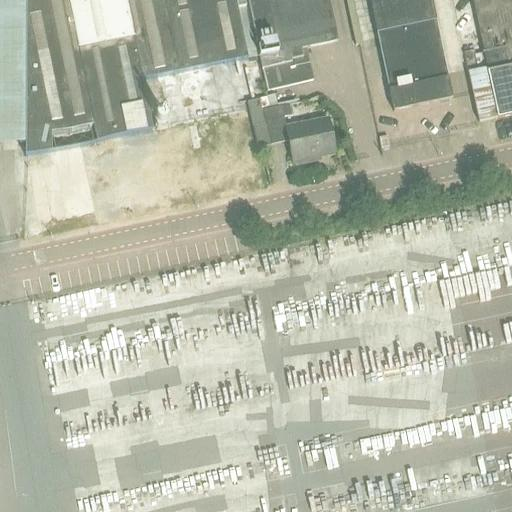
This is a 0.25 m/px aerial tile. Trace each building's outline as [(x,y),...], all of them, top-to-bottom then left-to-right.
[(26,0),(26,158),(152,131),(142,81),(248,59),(259,57),(246,0),(26,0)] [(246,0),(259,57),(266,92),(314,81),(307,49),(338,42),(328,0),(246,0)] [(453,100),(431,0),(369,0),(393,112),(453,100)] [(511,0),(471,0),(484,54),(476,55),(474,51),(463,53),(468,73),(479,123),(497,118),(498,119),(511,115),(511,0)] [(270,110),(267,97),(259,100),(247,103),(258,149),(278,144),(271,110),(270,110)] [(278,144),(285,143),(280,120),(292,117),(289,105),(278,108),(271,110),(278,144)] [(240,150),(252,147),(246,117),(234,120),(240,150)] [(293,161),(335,153),(328,122),(287,130),(293,161)] [(220,136),(222,150),(234,148),(232,134),(220,136)] [(320,408),(339,407),(339,394),(320,395),(320,408)] [(324,415),(326,426),(344,422),(341,411),(324,415)] [(345,443),(329,446),(331,457),(347,454),(345,443)] [(80,499),(91,511),(97,511),(109,501),(95,486),(80,499)]
